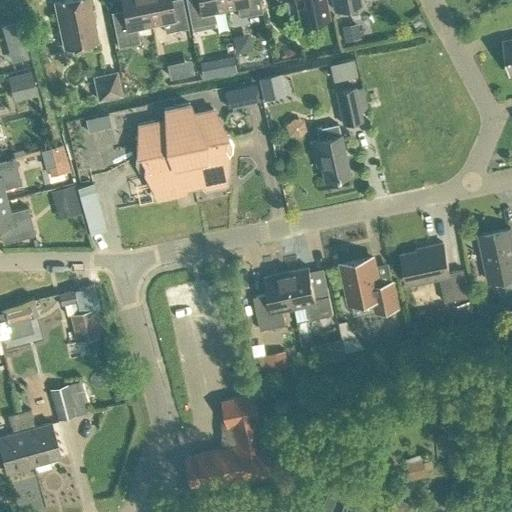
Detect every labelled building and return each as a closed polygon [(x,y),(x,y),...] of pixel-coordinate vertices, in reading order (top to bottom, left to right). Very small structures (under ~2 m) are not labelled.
[(64,48),(96,41),(87,0),(60,0),(54,1),(64,48)] [(144,0),(120,0),(122,9),(110,11),(117,46),(138,42),(135,26),(150,23),(144,0)] [(187,27),(181,0),(144,0),(150,23),(162,21),(164,32),(187,27)] [(222,0),(185,0),(191,26),(214,21),(211,10),(224,8),(222,0)] [(238,16),(261,11),(258,0),(222,0),(224,8),(236,5),(238,16)] [(328,18),(324,0),(293,0),(299,24),(328,18)] [(331,0),(334,9),(360,4),(359,0),(331,0)] [(18,19),(1,24),(6,43),(23,39),(18,19)] [(357,21),(340,25),(343,39),(360,36),(357,21)] [(264,28),(255,30),(257,41),(266,39),(264,28)] [(294,63),(296,81),(322,78),(320,60),(294,63)] [(91,74),(97,99),(122,93),(117,68),(91,74)] [(30,69),(6,75),(13,100),(36,94),(30,69)] [(310,128),(329,123),(326,110),(335,107),(329,85),(301,92),(310,128)] [(342,124),(361,120),(354,88),(335,92),(342,124)] [(203,189),(225,184),(227,154),(230,150),(230,142),(212,106),(194,110),(189,100),(162,106),(163,116),(136,122),(134,162),(138,170),(142,172),(156,199),(184,193),(186,189),(200,185),(203,189)] [(96,110),(38,119),(41,140),(72,135),(73,138),(99,134),(96,110)] [(252,132),(269,134),(271,119),(254,117),(252,132)] [(323,179),(349,173),(340,133),(339,133),(337,123),(315,128),(317,139),(309,140),(315,166),(320,164),(323,179)] [(284,182),(302,181),(300,137),(282,138),(284,182)] [(349,151),(354,167),(385,158),(380,142),(349,151)] [(61,157),(65,156),(62,143),(43,148),(47,167),(62,163),(61,157)] [(21,182),(13,155),(0,158),(0,199),(4,199),(1,187),(21,182)] [(91,182),(76,186),(79,194),(90,233),(105,228),(94,189),(91,182)] [(58,218),(82,211),(74,183),(50,189),(58,218)] [(7,210),(4,199),(0,199),(0,236),(1,242),(34,233),(27,205),(7,210)] [(511,232),(511,227),(479,233),(489,280),(511,275),(511,232)] [(427,247),(401,253),(408,284),(439,277),(444,301),(469,296),(463,269),(449,271),(444,242),(427,245),(427,247)] [(342,262),(350,301),(374,296),(377,309),(397,305),(392,281),(378,284),(372,255),(342,262)] [(313,284),(310,273),(309,265),(284,271),(285,276),(292,311),(294,310),(294,306),(307,303),(310,317),(333,312),(326,280),(313,284)] [(263,276),(267,292),(253,296),(260,329),(286,323),(284,312),(292,311),(285,276),(284,271),(263,276)] [(97,283),(73,289),(76,300),(79,312),(83,311),(93,309),(102,307),(97,283)] [(57,291),(61,303),(76,300),(73,289),(73,287),(57,291)] [(22,303),(26,317),(38,314),(34,300),(22,303)] [(452,305),(457,325),(475,321),(470,300),(452,305)] [(0,320),(0,338),(11,335),(6,319),(0,320)] [(269,369),(288,364),(284,349),(265,353),(269,369)] [(3,392),(12,392),(12,364),(0,363),(0,394),(3,394),(3,392)] [(74,415),(65,384),(50,388),(58,419),(74,415)] [(201,452),(201,453),(188,456),(194,487),(208,484),(208,485),(273,472),(266,439),(265,439),(256,393),(225,399),(228,414),(225,415),(224,447),(201,452)] [(18,411),(33,463),(60,456),(50,421),(35,425),(30,408),(18,411)] [(33,463),(18,411),(6,415),(11,432),(0,434),(0,453),(5,471),(33,463)] [(407,461),(411,476),(426,472),(422,457),(407,461)] [(312,501),(331,509),(343,482),(323,473),(312,501)] [(470,477),(457,473),(452,488),(465,492),(470,477)] [(394,511),(395,511),(406,511),(411,500),(399,496),(394,511)] [(511,511),(474,498),(469,511),(511,511)] [(345,503),(341,511),(364,511),(365,510),(345,503)]
